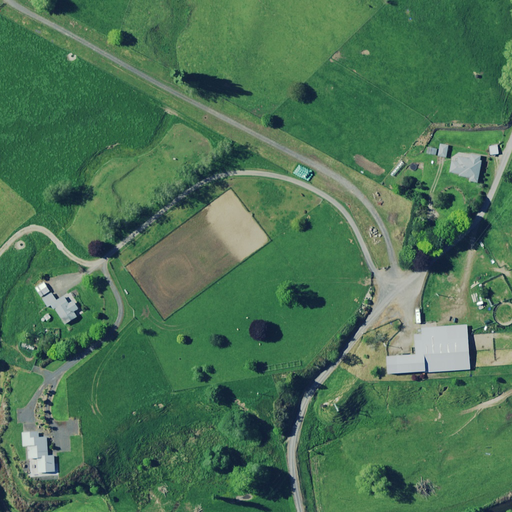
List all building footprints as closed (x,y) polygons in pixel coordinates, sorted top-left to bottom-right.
[(447,144),(438,143),(437,156),(445,157),(447,144)] [(497,145),(489,145),(488,155),(497,155),(497,145)] [(435,148),(426,147),(425,154),(434,155),(435,148)] [(477,183),(480,160),(479,160),(479,155),(469,153),(468,158),(457,157),(456,161),(450,160),(448,173),(458,174),(457,176),(468,178),(467,181),(477,183)] [(43,282),(33,288),(39,297),(49,290),(43,282)] [(52,310),(53,309),(63,325),(82,314),(72,298),(68,300),(64,294),(55,300),(50,292),(41,298),(47,307),(49,306),(52,310)] [(40,319),(41,322),(45,319),(45,321),(50,318),(47,313),(43,316),(43,317),(40,319)] [(469,370),(466,325),(436,327),(435,323),(421,324),(422,328),(419,328),(420,333),(412,334),(414,354),(384,356),(385,374),(423,371),(423,373),(469,370)] [(38,432),(20,433),(21,447),(26,446),(26,458),(36,458),(36,472),(54,472),(53,455),(47,455),(46,437),(38,437),(38,432)]
